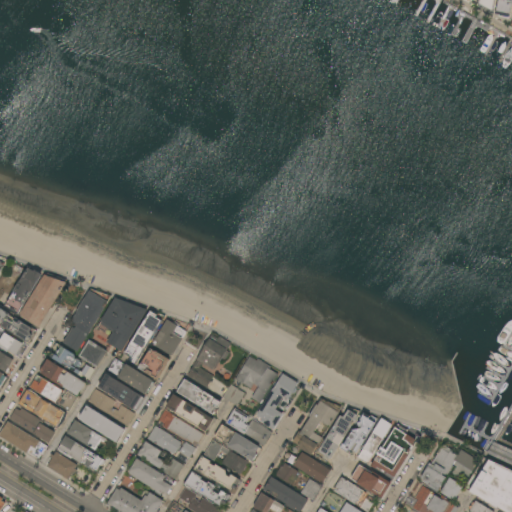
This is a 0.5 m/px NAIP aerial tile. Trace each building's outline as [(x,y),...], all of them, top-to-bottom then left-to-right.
[(495,0),(493,10),(479,7),(480,0),(495,0)] [(511,0),(509,15),(508,15),(508,16),(507,16),(506,17),(505,17),(503,16),(502,15),(501,14),(495,13),(498,0),(511,0)] [(17,314),(5,307),(7,304),(6,304),(28,268),(34,271),(35,270),(42,275),(17,314)] [(40,327),(20,315),(45,275),(46,276),(48,274),(66,280),(65,282),(67,283),(40,327)] [(104,307),(105,308),(78,352),(63,343),(73,327),(75,329),(76,326),(70,323),(77,313),(76,312),(85,298),(90,290),(90,291),(91,289),(111,297),(104,307)] [(122,352),(107,343),(113,332),(107,328),(104,333),(97,329),(101,321),(115,297),(148,309),(122,352)] [(30,343),(0,325),(0,307),(37,330),(30,343)] [(151,311),(156,314),(156,313),(165,316),(135,364),(132,362),(133,359),(125,353),(151,311)] [(156,347),(157,346),(153,343),(161,331),(160,330),(167,319),(186,332),(182,338),(183,339),(173,354),(172,353),(171,356),(156,347)] [(16,356),(9,351),(8,352),(0,348),(1,346),(0,345),(0,340),(4,333),(15,339),(23,344),(16,356)] [(187,376),(211,335),(218,339),(219,337),(231,344),(227,351),(229,353),(224,361),(221,359),(215,370),(202,363),(199,368),(213,376),(207,387),(187,376)] [(107,351),(97,368),(93,366),(92,368),(95,369),(89,379),(83,375),(82,377),(52,358),(51,357),(51,355),(52,354),(54,354),(53,348),(56,343),(75,355),(76,359),(78,359),(82,361),(83,359),(79,357),(89,340),(107,351)] [(157,379),(139,368),(150,349),(168,360),(157,379)] [(0,369),(0,351),(13,360),(5,373),(0,369)] [(250,357),(257,361),(258,359),(271,367),(270,369),(278,374),(260,404),(252,398),(258,387),(253,384),(251,388),(236,379),(250,357)] [(39,372),(47,359),(86,383),(78,396),(39,372)] [(154,381),(153,382),(155,383),(148,394),(147,393),(145,395),(118,378),(118,377),(108,371),(115,359),(125,365),(126,364),(154,381)] [(97,387),(106,373),(121,382),(121,383),(124,385),(116,398),(113,396),(112,396),(97,387)] [(273,389),(274,389),(283,374),(298,383),(295,388),(296,388),(297,391),(295,393),(293,394),(292,393),(288,399),(284,396),(276,410),(283,414),(274,430),(261,422),(262,419),(257,415),(273,389)] [(30,388),(38,375),(63,391),(60,396),(63,398),(67,391),(78,398),(69,412),(30,388)] [(221,402),(214,415),(177,392),(185,379),(221,402)] [(245,394),(237,406),(223,397),(230,384),(245,394)] [(88,402),(96,389),(116,402),(113,408),(118,411),(122,405),(135,414),(127,427),(88,402)] [(19,404),(27,390),(65,413),(56,427),(19,404)] [(166,407),(174,394),(199,410),(200,408),(211,416),(210,417),(214,419),(206,432),(166,407)] [(329,430),(327,429),(322,438),(323,439),(319,445),(312,456),(298,447),(298,446),(292,443),(299,432),(301,433),(310,418),(309,417),(316,404),(318,405),(322,399),(341,407),(339,411),(340,411),(329,430)] [(84,412),(89,405),(100,411),(95,419),(84,412)] [(9,419),(18,406),(44,422),(43,425),(56,433),(49,444),(9,419)] [(331,459),(329,458),(327,462),(314,454),(317,450),(318,451),(340,415),(343,417),(349,408),(360,412),(331,459)] [(272,432),(263,447),(226,423),(235,409),(250,418),(246,424),(249,425),(252,420),(272,432)] [(204,435),(197,447),(189,442),(189,441),(186,440),(185,441),(175,434),(174,436),(173,435),(173,434),(163,427),(164,425),(158,421),(165,411),(168,413),(169,412),(204,435)] [(377,419),(356,453),(353,451),(351,455),(340,448),(352,430),(359,428),(358,423),(361,422),(360,419),(363,414),(365,413),(370,417),(371,416),(372,416),(377,419)] [(124,428),(120,434),(118,433),(113,441),(95,429),(96,428),(91,425),(95,419),(96,420),(101,414),(124,428)] [(382,418),(392,424),(368,464),(357,458),(382,418)] [(92,431),(103,438),(95,450),(87,445),(87,446),(67,433),(75,420),(92,431)] [(0,436),(0,434),(3,429),(5,430),(10,422),(47,446),(39,458),(28,452),(27,454),(0,436)] [(228,446),(222,442),(223,440),(217,437),(216,438),(214,437),(222,425),(226,427),(227,426),(238,432),(237,434),(262,449),(258,455),(257,455),(253,462),(228,446)] [(171,436),(171,437),(181,443),(177,450),(180,452),(186,442),(196,448),(186,465),(162,450),(163,449),(148,439),(155,426),(171,436)] [(395,477),(392,475),(390,478),(372,466),(395,428),(412,438),(414,440),(414,442),(414,444),(414,446),(395,477)] [(105,461),(102,466),(100,465),(96,470),(90,466),(89,468),(85,466),(86,465),(82,463),(72,457),(71,459),(57,450),(66,436),(105,461)] [(159,472),(161,470),(141,457),(140,458),(136,456),(146,440),(151,443),(150,445),(161,452),(157,458),(169,465),(172,459),(184,466),(167,494),(164,492),(163,494),(161,493),(159,491),(158,492),(129,474),(130,471),(129,471),(137,459),(159,472)] [(248,462),(240,475),(222,463),(227,455),(220,451),(214,461),(204,455),(213,440),(248,462)] [(511,465),(486,454),(494,442),(503,446),(503,445),(511,449),(511,465)] [(429,463),(432,465),(437,455),(437,454),(441,447),(442,447),(443,445),(453,451),(452,453),(457,456),(461,450),(478,461),(466,482),(452,474),(457,466),(453,464),(452,465),(454,466),(447,479),(445,478),(439,488),(440,489),(438,492),(428,487),(430,484),(421,478),(429,463)] [(78,465),(76,469),(78,470),(76,474),(74,472),(69,480),(47,467),(52,459),(50,457),(52,454),(54,456),(57,452),(78,465)] [(283,459),(287,453),(297,459),(302,452),(331,471),(323,484),(283,459)] [(197,470),(196,472),(193,470),(202,456),(211,461),(210,463),(215,466),(216,464),(226,471),(227,476),(229,477),(231,475),(240,480),(235,490),(233,489),(231,492),(197,470)] [(511,511),(506,511),(497,506),(497,508),(476,495),(465,488),(484,458),(511,471),(511,511)] [(291,485),(275,475),(281,466),(283,468),(285,464),(298,472),(291,485)] [(365,487),(363,489),(353,483),(355,481),(351,479),(359,465),(363,467),(365,465),(390,481),(389,483),(390,484),(381,498),(365,487)] [(214,503),(213,504),(207,500),(208,499),(202,495),(201,497),(184,486),(192,472),(202,478),(201,479),(207,483),(208,481),(215,486),(214,487),(221,491),(230,496),(225,505),(223,504),(221,507),(214,503)] [(308,500),(300,511),(298,511),(263,490),(271,477),(308,500)] [(368,495),(365,499),(373,504),(368,511),(333,490),(341,477),(368,495)] [(463,486),(454,501),(441,493),(450,478),(463,486)] [(322,487),(314,500),(313,500),(313,501),(300,493),(309,479),(322,487)] [(413,511),(412,511),(413,509),(405,504),(410,496),(417,501),(418,500),(415,498),(423,486),(436,494),(435,495),(440,498),(441,495),(456,504),(454,506),(458,508),(455,511),(413,511)] [(157,511),(121,511),(107,503),(117,487),(121,489),(121,488),(142,501),(145,495),(147,496),(150,493),(163,501),(157,511)] [(220,510),(218,511),(194,511),(188,508),(190,505),(179,498),(185,488),(197,495),(195,499),(199,501),(198,502),(199,503),(202,498),(220,510)] [(274,501),(274,500),(292,511),(263,511),(253,506),(261,493),(274,501)] [(469,511),(468,511),(475,500),(488,509),(487,510),(489,511),(469,511)] [(361,511),(340,511),(347,502),(361,511)]
